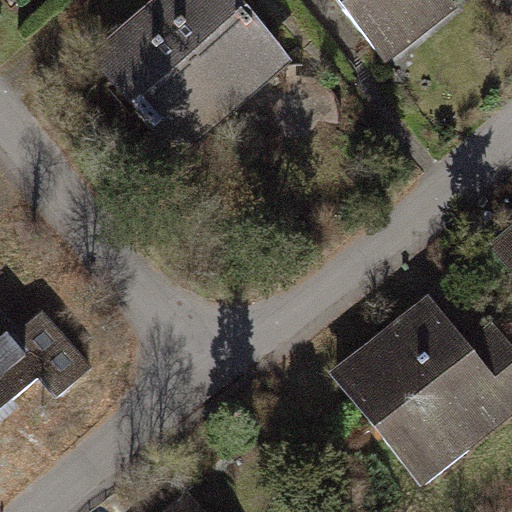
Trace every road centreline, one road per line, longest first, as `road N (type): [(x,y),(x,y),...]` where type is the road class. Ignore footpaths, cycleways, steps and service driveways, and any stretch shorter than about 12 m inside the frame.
road 1 (residential): [(209,365),(511,95)]
road 2 (residential): [(209,365),(0,109)]
road 3 (residential): [(49,511),(209,365)]
